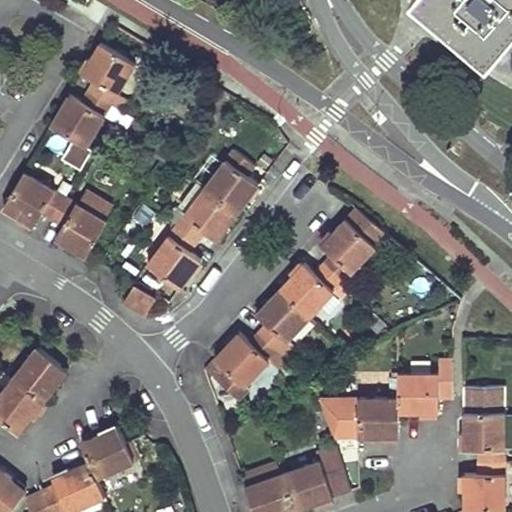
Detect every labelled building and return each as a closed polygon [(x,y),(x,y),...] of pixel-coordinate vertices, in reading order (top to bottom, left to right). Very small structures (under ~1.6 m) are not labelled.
[(511,0),(413,0),(493,61),(511,39),(511,0)] [(89,91),(112,105),(136,63),(101,42),(84,72),(96,80),(89,91)] [(69,94),(61,109),(52,125),(88,146),(112,105),(89,91),(83,102),(69,94)] [(234,148),(206,186),(239,211),(260,183),(255,179),(250,175),(257,165),(234,148)] [(53,219),(66,196),(25,171),(4,207),(18,215),(35,225),(42,213),(53,219)] [(206,186),(195,179),(176,205),(186,212),(206,186)] [(166,217),(177,225),(199,241),(207,231),(219,240),(239,211),(206,186),(186,212),(176,205),(166,217)] [(79,203),(66,196),(53,219),(63,226),(60,232),(56,238),(87,255),(108,221),(106,219),(114,205),(87,190),(79,203)] [(323,263),(351,290),(360,281),(352,273),(388,234),(357,208),(323,245),(332,254),(323,263)] [(199,241),(177,225),(148,264),(180,288),(202,260),(191,251),(199,241)] [(281,289),(311,317),(335,292),(343,299),(351,290),(323,263),(315,272),(305,263),(281,289)] [(126,302),(147,314),(157,297),(136,284),(126,302)] [(287,341),(311,317),(281,289),(258,314),(268,324),(259,333),(287,358),(295,349),(287,341)] [(379,332),(382,328),(385,325),(374,314),(368,321),(379,332)] [(278,367),(287,358),(259,333),(251,341),(241,331),(223,350),(215,359),(225,369),(216,379),(238,400),(244,394),(249,389),(246,386),(271,360),(278,367)] [(36,346),(12,377),(36,396),(43,401),(51,392),(55,385),(58,382),(51,376),(60,365),(36,346)] [(425,402),(432,402),(440,402),(440,397),(453,397),(454,397),(453,361),(439,362),(439,372),(399,373),(399,397),(399,411),(424,411),(425,402)] [(67,370),(60,365),(51,376),(58,382),(67,370)] [(0,418),(19,433),(30,419),(33,414),(27,408),(36,396),(12,377),(0,393),(0,418)] [(479,449),(480,461),(505,461),(505,387),(465,387),(465,413),(465,438),(465,449),(472,449),(479,449)] [(43,401),(36,396),(27,408),(33,414),(43,401)] [(399,427),(399,411),(399,397),(319,398),(332,436),(380,436),(383,436),(384,427),(399,427)] [(432,402),(425,402),(424,411),(430,411),(440,411),(440,402),(432,402)] [(118,426),(105,431),(108,440),(122,434),(118,426)] [(399,427),(384,427),(383,436),(399,436),(399,427)] [(102,432),(94,436),(83,441),(90,461),(97,477),(134,461),(134,460),(142,457),(138,449),(130,452),(126,442),(122,434),(108,440),(105,431),(102,432)] [(283,473),(296,509),(318,501),(315,493),(330,488),(333,496),(352,489),(335,444),(317,451),(320,460),(283,473)] [(56,484),(42,491),(51,511),(67,511),(105,495),(97,477),(90,461),(67,470),(71,479),(56,484)] [(505,461),(480,461),(480,474),(465,473),(465,485),(466,508),(506,509),(505,461)] [(279,463),(243,476),(246,486),(283,473),(279,463)] [(0,468),(0,511),(8,511),(27,489),(17,481),(0,468)] [(56,484),(71,479),(67,470),(66,471),(53,476),(56,484)] [(272,511),(288,511),(296,509),(283,473),(246,486),(256,511),(262,511),(271,509),(272,511)] [(330,488),(315,493),(318,501),(333,496),(330,488)] [(27,489),(8,511),(17,511),(22,506),(28,504),(26,498),(28,497),(27,489)] [(28,504),(32,511),(51,511),(42,491),(28,497),(26,498),(28,504)]
